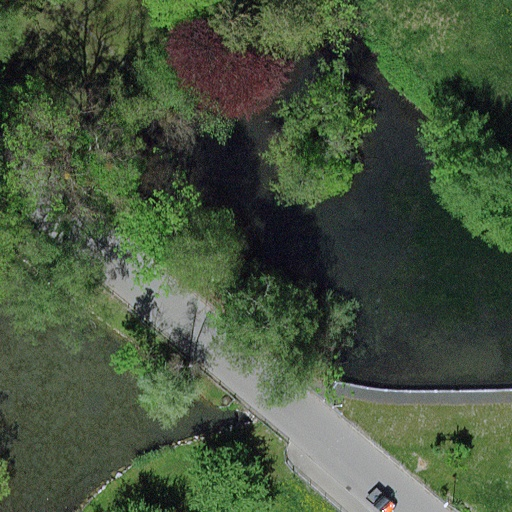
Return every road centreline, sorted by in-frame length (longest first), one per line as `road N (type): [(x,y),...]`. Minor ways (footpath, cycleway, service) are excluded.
road 1 (residential): [(0,155),(414,511)]
road 2 (unknown): [(511,410),(276,393)]
